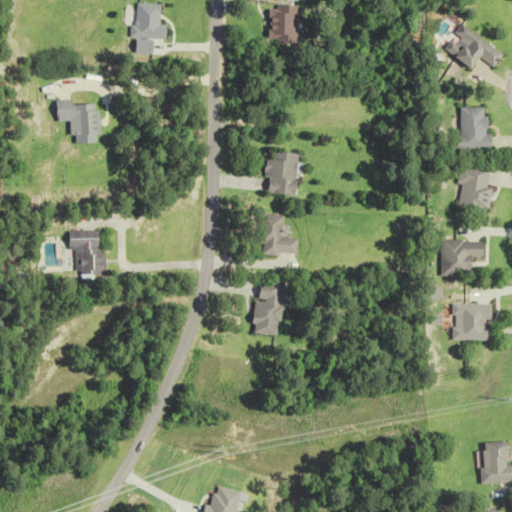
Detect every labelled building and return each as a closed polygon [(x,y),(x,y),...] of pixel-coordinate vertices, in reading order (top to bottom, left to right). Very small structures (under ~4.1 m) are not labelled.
[(137,38),(136,54),(150,55),(151,40),(167,40),(168,26),(159,26),(161,5),(134,3),(131,38),(137,38)] [(295,43),(295,6),(267,6),(267,43),(295,43)] [(508,54),(462,24),(445,50),(477,71),(485,58),(499,68),(508,54)] [(74,105),(74,100),(56,100),(56,121),(73,121),(73,143),(100,143),(100,104),(74,105)] [(462,149),(497,149),(497,118),(489,117),(489,108),(463,108),(462,149)] [(301,153),(268,152),(266,194),(299,196),(301,153)] [(460,211),(493,216),(497,190),(493,189),(495,171),(466,167),(460,211)] [(264,215),(263,254),(301,256),(301,238),(286,238),(286,215),(264,215)] [(78,250),(78,275),(104,275),(104,231),(70,231),(71,250),(78,250)] [(477,271),(477,258),(489,258),(489,242),(444,241),(444,271),(477,271)] [(286,285),(260,283),(256,333),(282,335),(286,285)] [(460,340),(494,340),(494,305),(460,305),(460,340)] [(511,482),(511,441),(483,443),(484,484),(511,482)]
